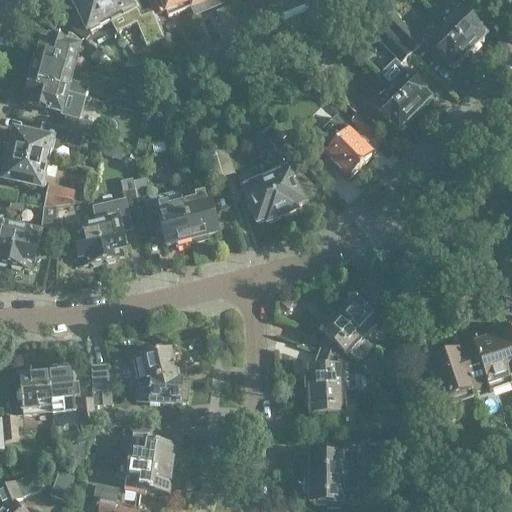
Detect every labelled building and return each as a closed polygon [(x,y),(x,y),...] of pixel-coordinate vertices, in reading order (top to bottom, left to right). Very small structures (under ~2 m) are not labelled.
[(82,21),(70,27),(81,38),(99,30),(96,25),(107,19),(98,0),(70,0),(70,1),(73,6),(75,7),(79,14),(82,21)] [(98,0),(107,19),(110,24),(115,35),(136,24),(146,48),(163,41),(153,17),(151,11),(140,16),(134,3),(132,0),(98,0)] [(146,0),(151,11),(153,17),(165,13),(167,19),(189,10),(185,0),(146,0)] [(185,0),(189,10),(192,17),(221,5),(218,0),(185,0)] [(319,0),(308,0),(313,11),(323,7),(319,0)] [(460,10),(442,28),(469,54),(480,43),(482,44),(484,39),(485,38),(484,38),(482,34),(480,33),(478,31),(480,30),(460,10)] [(244,16),(232,22),(244,46),(255,42),(244,16)] [(393,17),(382,27),(411,56),(422,45),(393,17)] [(227,57),(244,46),(232,22),(221,27),(230,50),(224,53),(227,57)] [(411,56),(382,27),(377,22),(368,32),(401,66),(411,56)] [(442,28),(425,45),(444,65),(446,63),(447,65),(447,68),(452,69),(453,70),(454,69),(459,68),(458,65),(469,54),(442,28)] [(73,72),(79,49),(81,44),(71,36),(68,36),(66,44),(49,39),(49,40),(41,38),(38,49),(34,48),(31,58),(35,59),(34,61),(73,72)] [(295,47),(313,66),(322,57),(304,38),(295,47)] [(212,64),(203,42),(190,48),(199,70),(212,64)] [(105,48),(99,55),(110,63),(116,57),(105,48)] [(99,55),(93,61),(104,70),(110,63),(99,55)] [(73,72),(34,61),(34,62),(30,61),(27,71),(31,72),(28,84),(68,95),(68,94),(84,99),(87,87),(70,82),(73,72)] [(404,73),(387,91),(414,118),(424,107),(427,107),(429,103),(430,102),(429,101),(427,95),(425,96),(423,94),(424,93),(404,73)] [(317,74),(306,85),(321,99),(323,96),(329,102),(349,122),(358,114),(338,94),(332,88),(317,74)] [(65,117),(62,131),(95,139),(98,127),(72,120),(74,111),(64,109),(68,95),(28,84),(27,85),(24,84),(22,94),(25,95),(22,106),(30,108),(29,109),(47,114),(47,113),(65,117)] [(387,91),(369,108),(389,128),(390,126),(391,127),(392,131),(397,133),(398,134),(399,132),(403,131),(403,128),(414,118),(387,91)] [(156,119),(162,97),(147,93),(141,114),(156,119)] [(335,120),(311,143),(318,151),(323,156),(348,181),(372,158),(361,147),(366,142),(358,135),(354,139),(347,133),(342,127),(335,120)] [(269,129),(260,137),(279,158),(288,149),(269,129)] [(9,158),(44,165),(46,153),(52,154),(54,143),(24,137),(23,135),(18,134),(15,135),(14,135),(12,145),(10,146),(8,154),(9,156),(9,158)] [(139,150),(166,150),(166,141),(139,141),(139,150)] [(100,158),(120,163),(123,150),(104,145),(100,158)] [(233,176),(231,169),(223,149),(214,152),(216,158),(218,169),(221,179),(233,176)] [(41,179),(43,169),(44,165),(9,158),(8,161),(7,161),(5,169),(7,171),(5,182),(6,182),(7,184),(12,185),(14,184),(44,190),(47,180),(41,179)] [(209,182),(221,179),(218,169),(216,158),(204,161),(206,169),(209,182)] [(283,169),(263,177),(281,219),(296,213),(294,210),(303,206),(297,191),(299,191),(296,184),(294,184),(288,169),(287,167),(283,169)] [(479,173),(458,185),(469,205),(490,194),(479,173)] [(266,226),(281,219),(263,177),(239,188),(246,205),(244,206),(247,213),(249,212),(256,226),(265,223),(266,226)] [(134,192),(133,184),(132,181),(120,183),(122,194),(134,192)] [(179,195),(181,205),(192,246),(207,242),(206,239),(216,236),(204,189),(206,188),(204,181),(200,182),(201,182),(192,184),(194,191),(192,191),(191,189),(188,187),(185,187),(183,188),(181,191),(181,194),(179,195)] [(144,182),(133,184),(134,192),(137,205),(149,202),(144,182)] [(53,190),(48,210),(56,209),(71,206),(74,194),(53,190)] [(116,261),(122,260),(120,253),(125,251),(122,235),(132,233),(127,213),(138,212),(137,205),(134,192),(122,194),(124,202),(92,209),(94,222),(93,222),(94,226),(103,264),(104,264),(107,266),(114,264),(116,261)] [(23,206),(11,203),(9,211),(21,214),(23,206)] [(192,246),(181,205),(167,209),(166,205),(155,207),(166,249),(176,246),(177,250),(192,246)] [(56,209),(48,210),(48,211),(43,210),(41,228),(55,232),(56,230),(56,209)] [(8,267),(15,233),(17,225),(5,223),(4,226),(0,225),(0,268),(4,269),(6,267),(8,267)] [(103,264),(94,226),(63,233),(63,232),(56,230),(55,232),(55,249),(73,245),(77,262),(82,261),(84,268),(89,267),(92,269),(100,267),(102,264),(103,264)] [(15,233),(8,267),(11,268),(12,271),(18,272),(20,270),(28,271),(29,264),(34,265),(38,246),(37,246),(39,235),(29,232),(29,236),(15,233)] [(337,317),(363,342),(376,329),(374,327),(378,323),(353,300),(346,307),(343,305),(337,312),(339,314),(337,317)] [(340,363),(341,362),(342,357),(344,359),(348,355),(357,363),(371,349),(363,342),(337,317),(334,320),(332,318),(325,325),(326,327),(319,335),(325,340),(324,344),(322,344),(318,355),(340,363)] [(494,334),(511,385),(511,333),(510,335),(508,330),(494,334)] [(460,358),(472,394),(488,388),(490,394),(511,386),(511,385),(494,334),(480,339),(481,344),(472,347),(474,353),(460,358)] [(451,407),(473,399),(472,394),(460,358),(456,347),(441,352),(443,357),(435,360),(437,366),(424,370),(437,405),(449,401),(451,407)] [(138,387),(140,386),(175,379),(169,352),(141,359),(133,361),(138,387)] [(308,394),(344,393),(355,392),(354,368),(341,362),(340,363),(318,355),(315,365),(316,365),(315,370),(307,370),(307,379),(304,380),(305,390),(308,391),(308,394)] [(92,395),(101,394),(108,393),(107,367),(91,368),(92,395)] [(72,385),(71,374),(59,375),(59,373),(48,374),(48,376),(52,411),(65,409),(65,414),(75,413),(74,400),(80,399),(78,384),(72,385)] [(32,376),(32,378),(18,380),(22,418),(35,416),(35,412),(52,411),(48,376),(43,377),(43,375),(32,376)] [(408,378),(396,382),(405,405),(416,401),(408,378)] [(175,379),(140,386),(139,400),(160,401),(160,406),(188,408),(189,391),(183,390),(183,384),(176,384),(175,379)] [(309,418),(326,417),(343,417),(343,412),(345,412),(344,393),(308,394),(308,397),(305,399),(306,408),(308,409),(309,418)] [(102,409),(101,394),(92,395),(93,409),(102,409)] [(94,425),(92,411),(91,402),(78,403),(83,435),(93,434),(94,425)] [(116,409),(92,411),(94,425),(118,422),(116,409)] [(16,419),(2,420),(4,444),(17,443),(16,419)] [(423,420),(401,421),(398,421),(399,433),(423,432),(423,420)] [(153,441),(155,429),(121,424),(119,440),(138,442),(139,439),(153,441)] [(367,436),(367,446),(367,447),(424,445),(424,434),(367,436)] [(72,461),(85,461),(87,445),(87,443),(69,451),(72,461)] [(120,465),(171,472),(174,452),(175,452),(175,448),(144,444),(143,455),(131,453),(131,454),(122,453),(120,465)] [(356,483),(356,455),(341,455),(340,458),(309,458),(309,467),(304,467),(303,482),(356,483)] [(171,472),(120,465),(119,477),(127,479),(124,494),(145,497),(145,493),(168,496),(169,492),(168,492),(171,472)] [(74,480),(58,474),(49,498),(66,504),(74,480)] [(0,490),(0,509),(1,511),(19,511),(12,505),(40,493),(33,477),(0,490)] [(356,492),(356,483),(303,482),(303,495),(309,495),(308,505),(326,505),(326,511),(339,511),(339,506),(342,506),(342,492),(356,492)] [(115,505),(118,492),(118,491),(95,486),(95,489),(89,487),(86,498),(115,505)] [(113,511),(114,508),(115,505),(86,498),(86,502),(96,505),(94,511),(113,511)]
